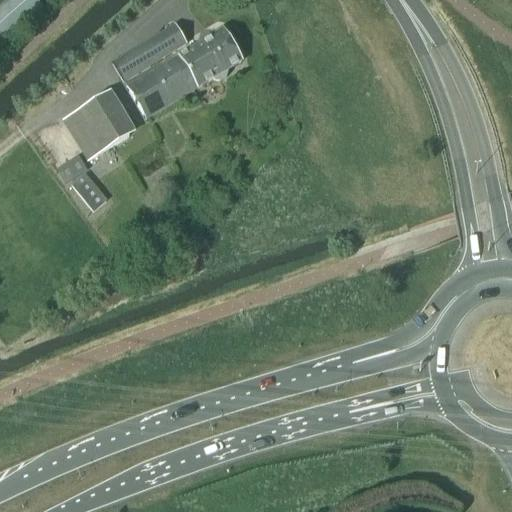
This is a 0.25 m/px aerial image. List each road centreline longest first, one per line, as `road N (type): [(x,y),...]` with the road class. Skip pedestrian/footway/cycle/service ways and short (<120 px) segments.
road 1 (primary): [(365,357),(160,416),(0,492)]
road 2 (primary): [(52,511),(175,464),(372,406)]
road 3 (tertiary): [(393,0),(451,140),(472,273)]
road 4 (tertiary): [(511,261),(466,96),(409,0)]
road 5 (primary): [(472,273),(413,333),(365,357)]
